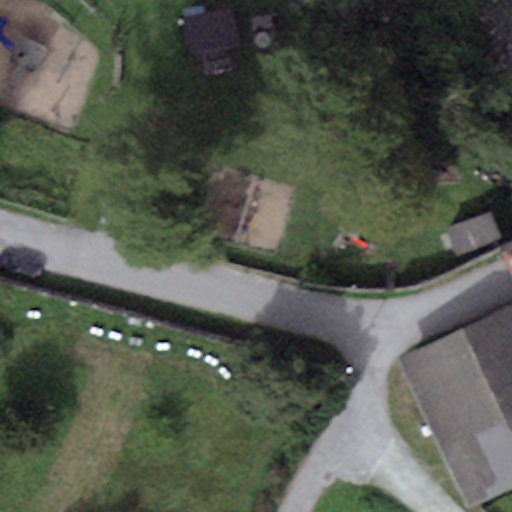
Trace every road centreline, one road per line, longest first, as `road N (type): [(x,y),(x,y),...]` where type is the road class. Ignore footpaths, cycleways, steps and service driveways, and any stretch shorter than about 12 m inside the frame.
road 1 (track): [(0,242),(357,324)]
road 2 (residential): [(511,274),(357,324),(332,441)]
road 3 (residential): [(332,441),(437,511)]
